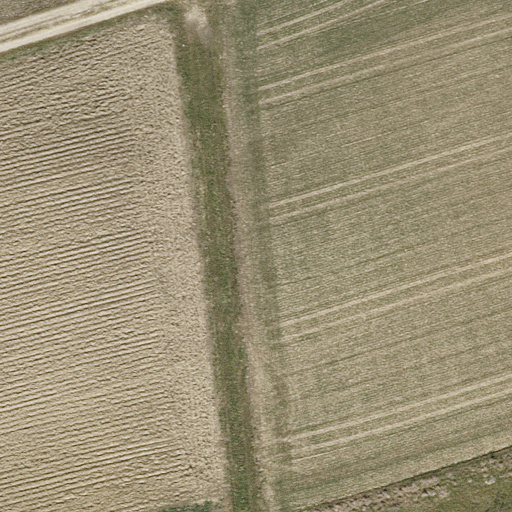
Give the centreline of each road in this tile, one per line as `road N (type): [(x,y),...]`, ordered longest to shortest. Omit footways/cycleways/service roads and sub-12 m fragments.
road 1 (track): [(193,0),(241,511)]
road 2 (track): [(118,0),(0,38)]
